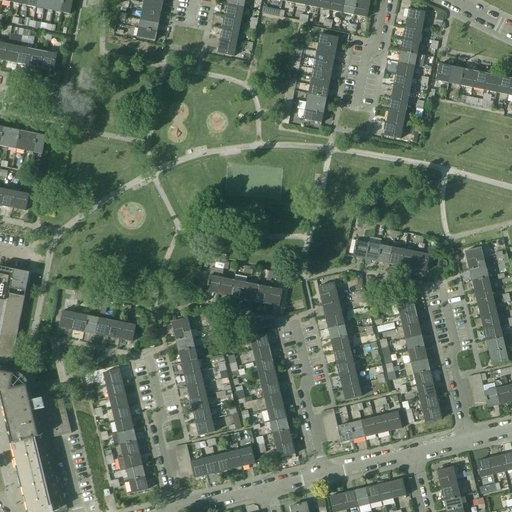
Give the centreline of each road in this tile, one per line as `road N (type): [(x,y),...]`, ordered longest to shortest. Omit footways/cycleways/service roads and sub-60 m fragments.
road 1 (residential): [(471,440),(440,279)]
road 2 (residential): [(322,475),(294,320)]
road 3 (residential): [(178,509),(147,357)]
